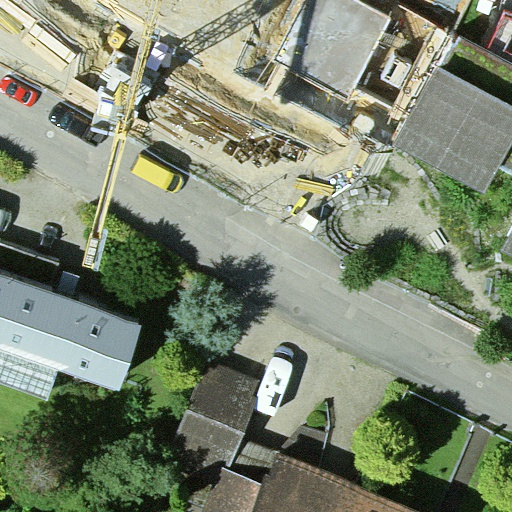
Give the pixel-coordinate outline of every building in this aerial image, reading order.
[(443,66),(458,38),(398,2),(392,15),(362,0),(304,0),(274,59),(348,101),(354,90),(407,117),(436,62),(443,66)] [(511,62),(460,34),(458,38),(443,66),(436,62),(407,117),(393,142),(486,192),(501,163),(511,168),(511,232),(505,246),(511,250),(511,62)] [(143,323),(0,274),(0,346),(59,369),(120,390),(143,323)] [(0,380),(48,399),(59,369),(0,346),(0,380)] [(244,437),(265,382),(209,359),(190,409),(167,464),(215,483),(222,465),(231,469),(244,437)] [(420,511),(244,437),(231,469),(222,465),(215,483),(203,511),(420,511)]
